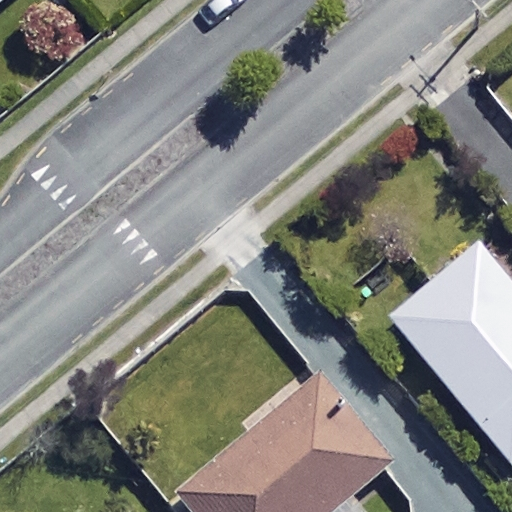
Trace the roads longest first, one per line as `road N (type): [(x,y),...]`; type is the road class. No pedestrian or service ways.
road 1 (residential): [(393,0),(342,54),(0,341)]
road 2 (residential): [(0,244),(300,0)]
